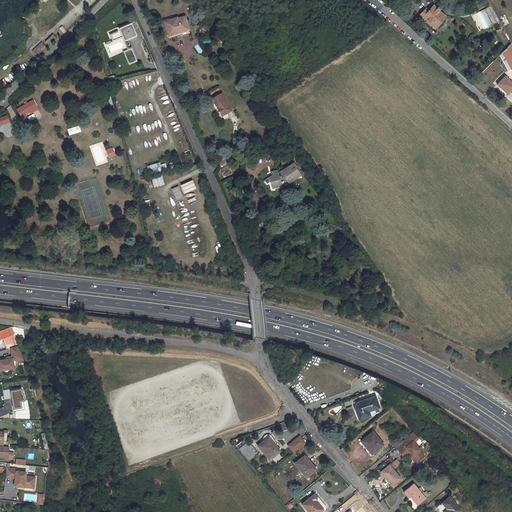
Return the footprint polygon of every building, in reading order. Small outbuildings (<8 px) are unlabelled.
[(427,12),(424,9),(420,13),(436,28),(445,18),(437,9),(437,8),(433,5),(427,12)] [(485,9),(493,25),(500,21),(492,6),(485,9)] [(471,15),(480,31),(492,25),(483,9),(471,15)] [(164,25),(168,36),(189,30),(184,16),(169,21),(169,23),(164,25)] [(131,24),(119,29),(124,41),(131,38),(136,36),(131,24)] [(111,40),(119,37),(117,30),(109,33),(111,40)] [(511,69),(511,46),(511,44),(502,53),(511,69)] [(511,82),(505,76),(497,84),(508,94),(511,89),(511,82)] [(222,93),(212,99),(222,116),(231,110),(222,93)] [(37,108),(33,101),(17,110),(21,117),(37,108)] [(12,118),(16,116),(10,106),(6,108),(12,118)] [(33,119),(40,116),(37,111),(30,115),(33,119)] [(0,125),(9,122),(5,115),(0,117),(0,125)] [(68,136),(80,132),(78,126),(66,129),(68,136)] [(105,149),(107,158),(114,156),(112,147),(105,149)] [(152,171),(153,174),(167,169),(165,163),(160,165),(159,162),(146,167),(148,172),(152,171)] [(295,178),(295,177),(299,173),(296,168),(297,168),(294,163),(278,173),(276,170),(272,172),(273,175),(268,178),(269,182),(270,182),(271,188),(283,185),(282,183),(286,180),(288,183),(295,178)] [(151,177),(154,188),(164,185),(161,175),(151,177)] [(192,180),(180,185),(184,194),(196,189),(192,180)] [(183,198),(178,186),(171,189),(176,201),(183,198)] [(138,197),(136,191),(128,193),(129,199),(138,197)] [(0,339),(3,339),(5,350),(18,345),(12,326),(0,331),(0,339)] [(0,357),(0,369),(12,368),(11,356),(0,357)] [(358,408),(361,418),(368,416),(366,412),(379,407),(375,396),(360,401),(361,403),(359,405),(358,405),(358,407),(358,408)] [(383,444),(373,432),(361,441),(368,449),(370,447),(374,452),(383,444)] [(264,435),(260,441),(263,444),(259,447),(268,459),(279,450),(274,444),(276,443),(271,436),(269,434),(268,434),(266,434),(265,435),(264,435)] [(288,445),(294,452),(305,443),(299,436),(288,445)] [(408,445),(411,442),(407,436),(403,439),(408,445)] [(403,439),(395,446),(402,454),(408,453),(409,452),(413,456),(414,455),(417,459),(424,454),(413,441),(411,442),(408,445),(403,439)] [(237,444),(235,446),(248,461),(258,453),(248,440),(239,447),(237,444)] [(415,461),(417,459),(414,455),(413,456),(409,452),(408,453),(415,461)] [(310,465),(303,456),(294,464),(306,478),(315,469),(311,464),(310,465)] [(393,469),(400,464),(396,459),(389,464),(393,469)] [(380,472),(385,478),(387,477),(393,484),(400,479),(389,465),(380,472)] [(6,468),(5,479),(15,480),(14,484),(15,484),(15,485),(17,488),(18,490),(22,490),(24,487),(24,486),(32,487),(33,477),(25,476),(25,472),(16,471),(16,469),(6,468)] [(385,478),(391,486),(393,484),(387,477),(385,478)] [(413,484),(404,492),(408,497),(410,495),(417,504),(429,495),(426,491),(422,494),(413,484)] [(313,494),(301,504),(307,511),(319,511),(323,509),(315,499),(316,498),(313,494)] [(447,509),(444,511),(458,511),(461,510),(450,497),(442,503),(447,509)]
